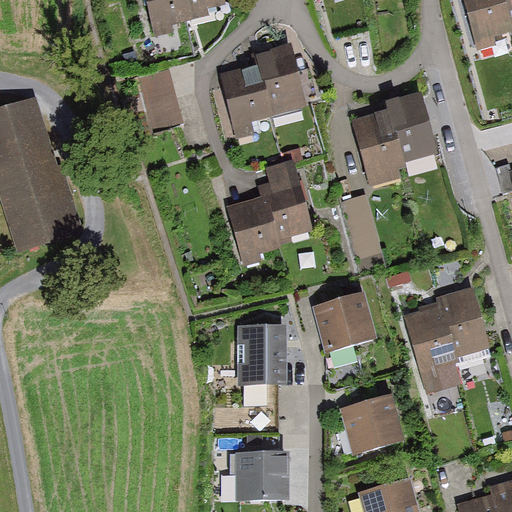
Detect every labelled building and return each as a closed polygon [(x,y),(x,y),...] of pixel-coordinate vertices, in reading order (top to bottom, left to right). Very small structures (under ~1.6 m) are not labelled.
[(172,25),(192,20),(187,0),(145,0),(154,37),(174,32),(172,25)] [(187,0),(192,20),(210,16),(208,9),(226,4),(224,0),(187,0)] [(511,34),(511,24),(506,0),(503,1),(502,0),(463,0),(477,52),(499,46),(497,39),(511,34)] [(511,0),(502,0),(503,1),(506,0),(511,24),(511,0)] [(255,57),(258,67),(263,85),(265,85),(272,115),(305,107),(290,48),(255,57)] [(273,119),(272,115),(265,85),(263,85),(258,67),(221,76),(237,141),(255,136),(252,124),(273,119)] [(168,71),(139,78),(155,133),(183,125),(168,71)] [(385,104),(387,111),(395,138),(397,138),(405,164),(439,154),(422,93),(385,104)] [(31,103),(0,112),(0,200),(16,253),(73,236),(31,103)] [(406,169),(405,164),(397,138),(395,138),(387,111),(351,122),(370,187),(400,179),(398,171),(406,169)] [(260,189),(263,200),(265,210),(268,209),(278,242),(312,232),(293,164),(267,172),(271,186),(260,189)] [(365,197),(342,203),(361,270),(384,264),(365,197)] [(280,250),(278,242),(268,209),(265,210),(263,200),(228,210),(244,267),(261,262),(259,256),(280,250)] [(438,301),(439,304),(456,361),(490,351),(473,291),(438,301)] [(365,296),(314,310),(327,355),(377,341),(365,296)] [(462,383),(456,361),(439,304),(419,310),(421,315),(407,319),(429,393),(462,383)] [(286,330),(238,330),(238,388),(286,388),(286,330)] [(353,457),(405,444),(393,398),(341,411),(353,457)] [(288,455),(235,456),(235,505),(288,505),(288,455)] [(358,494),(362,511),(417,511),(409,481),(358,494)] [(511,511),(511,482),(488,489),(491,498),(495,511),(511,511)] [(495,511),(491,498),(459,508),(460,511),(495,511)]
